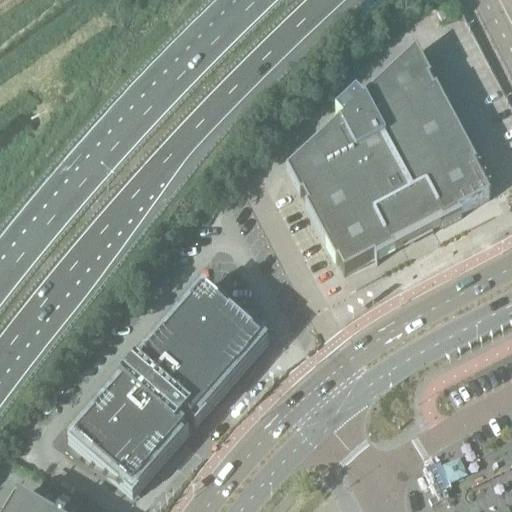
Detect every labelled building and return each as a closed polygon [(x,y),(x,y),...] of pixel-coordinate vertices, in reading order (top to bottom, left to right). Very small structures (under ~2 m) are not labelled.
[(340,125),(296,166),(286,176),(296,195),(299,202),(302,200),(307,210),(304,211),(335,268),(338,267),(343,278),(373,262),(375,265),(394,255),(392,252),(400,248),(412,242),(416,244),(419,243),(421,241),(420,237),(432,231),(441,227),(442,230),(461,220),(459,217),(490,201),(473,170),(476,169),(436,93),(433,94),(428,85),(431,83),(419,61),(416,55),(361,105),(356,100),(335,119),(340,125)] [(67,448),(132,504),(188,440),(179,431),(185,424),(195,432),(267,349),(203,293),(67,448)] [(19,442),(14,447),(19,451),(24,446),(19,442)] [(451,490),(439,465),(421,472),(436,498),(427,502),(431,508),(449,500),(445,493),(451,490)] [(465,493),(464,498),(471,511),(511,511),(511,467),(473,487),(465,493)]
